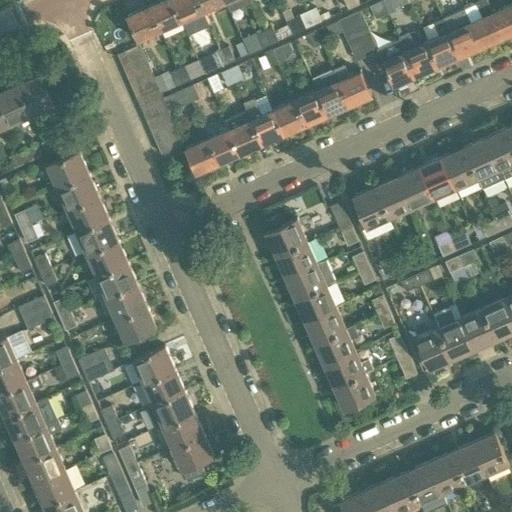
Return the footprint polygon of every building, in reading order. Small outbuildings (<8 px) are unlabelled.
[(172,0),(159,0),(149,5),(160,29),(182,20),(172,0)] [(203,10),(198,0),(172,0),(182,20),(203,10)] [(225,0),(198,0),(203,10),(225,1),(225,0)] [(360,3),(358,0),(344,0),(348,8),(360,3)] [(410,1),(409,0),(382,0),(388,13),(397,10),(396,7),(410,1)] [(482,16),(471,21),(482,45),(504,35),(493,11),(491,8),(487,0),(476,0),(475,1),(481,13),(482,16)] [(511,31),(511,2),(493,11),(504,35),(511,31)] [(160,29),(149,5),(127,15),(138,39),(160,29)] [(309,9),(315,23),(322,20),(316,6),(309,9)] [(315,23),(309,9),(286,19),(293,33),(315,23)] [(349,14),(359,36),(368,54),(379,49),(360,9),(349,14)] [(349,14),(338,19),(348,41),(359,36),(349,14)] [(293,33),(286,19),(280,22),(270,17),(261,21),(264,29),(270,43),(293,33)] [(449,30),(450,30),(443,17),(432,22),(438,35),(428,40),(439,65),(460,55),(449,30)] [(471,21),(450,30),(449,30),(460,55),(482,45),(471,21)] [(270,43),(264,29),(255,30),(262,46),(270,43)] [(300,52),(301,52),(323,43),(316,29),(294,38),(300,52)] [(439,65),(428,40),(416,45),(409,30),(400,34),(401,39),(417,74),(439,65)] [(417,74),(401,39),(379,49),(395,84),(397,86),(406,82),(406,79),(417,74)] [(280,44),(285,54),(294,50),(289,40),(280,44)] [(123,66),(145,56),(139,44),(117,53),(123,66)] [(285,54),(280,44),(274,47),(280,61),(287,58),(285,54)] [(228,45),(221,48),(227,62),(235,59),(228,45)] [(280,61),(274,47),(257,55),(258,57),(252,60),(257,71),(280,61)] [(227,62),(221,48),(213,52),(212,51),(198,57),(205,72),(227,62)] [(149,67),(145,56),(123,66),(128,77),(149,67)] [(229,67),(236,81),(243,78),(237,63),(229,67)] [(185,64),(177,67),(183,81),(191,78),(185,64)] [(339,79),(350,104),(373,94),(362,69),(350,75),(345,64),(335,68),(340,79),(339,79)] [(154,78),(149,67),(128,77),(132,88),(154,78)] [(183,81),(177,67),(169,71),(175,85),(183,81)] [(236,81),(229,67),(207,77),(214,91),(236,81)] [(340,79),(335,68),(313,78),(318,89),(328,113),(350,104),(339,79),(340,79)] [(175,85),(169,71),(154,78),(159,89),(160,91),(175,85)] [(41,73),(18,83),(32,114),(55,105),(41,73)] [(159,89),(154,78),(132,88),(137,98),(159,89)] [(32,114),(18,83),(0,90),(0,100),(10,124),(32,114)] [(186,86),(192,100),(199,97),(193,83),(186,86)] [(192,100),(186,86),(162,97),(164,100),(169,110),(169,111),(173,109),(172,108),(192,100)] [(160,91),(159,89),(137,98),(142,109),(164,100),(162,97),(160,91)] [(328,113),(318,89),(296,99),(307,123),(328,113)] [(285,133),(274,109),(263,114),(255,97),(244,101),(248,109),(263,143),(285,133)] [(307,123),(296,99),(274,109),(285,133),(307,123)] [(0,128),(10,124),(0,100),(0,128)] [(164,100),(142,109),(147,120),(169,110),(164,100)] [(263,143),(248,109),(226,119),(230,128),(241,152),(263,143)] [(169,111),(169,110),(147,120),(152,131),(173,121),(169,111)] [(178,132),(173,121),(152,131),(156,142),(178,132)] [(511,134),(508,126),(486,135),(505,177),(506,179),(511,176),(511,134)] [(230,128),(208,138),(219,162),(241,152),(230,128)] [(42,143),(47,154),(73,142),(68,131),(42,143)] [(183,143),(178,132),(156,142),(161,153),(183,143)] [(505,177),(486,135),(464,145),(478,177),(483,187),(505,177)] [(219,162),(208,138),(186,148),(197,172),(219,162)] [(37,143),(23,150),(28,160),(42,154),(37,143)] [(478,177),(464,145),(442,155),(456,187),(478,177)] [(57,185),(89,171),(79,149),(47,162),(57,185)] [(28,160),(23,150),(9,156),(14,167),(28,160)] [(442,155),(420,165),(434,197),(456,187),(442,155)] [(434,197),(420,165),(398,175),(413,206),(434,197)] [(99,193),(89,171),(57,185),(67,207),(99,193)] [(398,175),(376,184),(391,216),(413,206),(398,175)] [(0,181),(7,195),(18,190),(11,176),(0,181)] [(391,216),(376,184),(354,195),(368,226),(391,216)] [(108,215),(99,193),(67,207),(76,229),(108,215)] [(353,226),(341,198),(329,204),(341,231),(353,226)] [(277,223),(278,225),(267,230),(276,253),(308,239),(298,216),(297,217),(292,206),(273,214),(277,223)] [(6,208),(0,210),(0,224),(1,226),(12,221),(6,208)] [(20,227),(32,222),(25,208),(14,213),(20,227)] [(495,218),(501,230),(511,224),(511,216),(510,212),(495,218)] [(108,215),(76,229),(86,251),(118,237),(108,215)] [(501,230),(495,218),(482,224),(487,236),(501,230)] [(32,222),(20,227),(26,241),(38,236),(32,222)] [(353,226),(341,231),(347,244),(359,238),(353,226)] [(511,230),(503,234),(508,245),(511,243),(511,230)] [(466,232),(452,238),(457,249),(471,243),(466,232)] [(508,245),(503,234),(489,241),(494,252),(508,245)] [(118,237),(86,251),(96,272),(127,258),(118,237)] [(14,257),(26,253),(19,238),(8,243),(14,257)] [(457,249),(452,238),(438,244),(443,255),(457,249)] [(318,261),(308,239),(276,253),(286,275),(318,261)] [(459,254),(464,265),(478,259),(473,248),(459,254)] [(413,268),(407,255),(405,249),(401,251),(403,257),(398,259),(399,261),(394,263),(399,274),(413,268)] [(358,270),(369,265),(363,250),(352,255),(358,270)] [(409,254),(407,255),(413,268),(427,262),(423,251),(411,256),(409,254)] [(40,271),(51,266),(45,252),(34,257),(40,271)] [(26,253),(14,257),(21,272),(32,267),(26,253)] [(464,265),(459,254),(445,260),(450,271),(464,265)] [(137,280),(127,258),(96,272),(105,294),(137,280)] [(318,261),(286,275),(296,297),(328,283),(336,280),(326,258),(318,262),(318,261)] [(369,265),(358,270),(364,283),(375,278),(369,265)] [(51,266),(40,271),(46,285),(57,280),(51,266)] [(429,267),(415,273),(420,285),(435,279),(429,267)] [(420,285),(415,273),(401,280),(406,291),(420,285)] [(147,302),(137,280),(105,294),(115,316),(147,302)] [(337,305),(328,283),(296,297),(305,319),(337,305)] [(49,305),(44,294),(18,305),(23,316),(49,305)] [(378,314),(389,309),(382,294),(371,299),(378,314)] [(59,315),(70,310),(64,296),(53,301),(59,315)] [(511,330),(511,311),(505,297),(483,306),(497,337),(511,330)] [(156,324),(147,302),(115,316),(125,339),(156,324)] [(49,305),(23,316),(28,328),(54,317),(49,305)] [(337,305),(305,319),(315,341),(347,327),(337,305)] [(497,337),(483,306),(461,316),(475,347),(497,337)] [(395,322),(389,309),(378,314),(384,327),(395,322)] [(77,324),(70,310),(59,315),(65,329),(77,324)] [(461,316),(440,326),(453,357),(475,347),(461,316)] [(347,327),(315,341),(325,363),(356,349),(351,338),(358,335),(353,325),(347,328),(347,327)] [(453,357),(440,326),(417,336),(431,367),(453,357)] [(394,353),(407,347),(401,333),(388,339),(394,353)] [(0,364),(16,357),(7,335),(0,337),(0,364)] [(61,364),(73,359),(66,345),(55,350),(61,364)] [(144,381),(175,367),(165,345),(134,359),(144,381)] [(109,358),(105,347),(104,346),(78,358),(83,369),(109,358)] [(419,375),(407,347),(394,353),(407,380),(419,375)] [(361,361),(356,349),(325,363),(334,385),(366,371),(374,367),(370,357),(361,361)] [(0,390),(26,379),(16,357),(0,364),(0,390)] [(109,358),(83,369),(88,380),(114,369),(109,358)] [(79,373),(73,359),(61,364),(68,378),(79,373)] [(175,367),(144,381),(153,403),(184,389),(175,367)] [(366,371),(334,385),(344,408),(376,393),(366,371)] [(39,373),(26,379),(0,390),(0,405),(4,414),(35,401),(32,392),(45,386),(39,373)] [(81,408),(92,403),(86,389),(75,394),(81,408)] [(184,389),(153,403),(147,405),(156,427),(163,424),(194,410),(184,389)] [(47,395),(35,401),(4,414),(13,436),(57,417),(47,395)] [(99,417),(92,403),(81,408),(87,422),(99,417)] [(107,422),(118,418),(112,404),(101,408),(107,422)] [(194,410),(163,424),(172,446),(204,432),(194,410)] [(57,417),(13,436),(23,458),(54,444),(50,434),(62,429),(57,417)] [(124,432),(118,418),(107,422),(113,436),(124,432)] [(472,441),(486,471),(508,461),(495,431),(472,441)] [(204,432),(172,446),(182,469),(183,469),(188,480),(206,471),(201,460),(213,455),(204,432)] [(94,438),(100,452),(112,447),(105,433),(94,438)] [(486,471),(472,441),(450,450),(464,481),(486,471)] [(54,444),(23,458),(32,480),(64,466),(54,444)] [(126,467),(137,462),(130,444),(118,449),(126,467)] [(464,481),(450,450),(428,460),(442,491),(464,481)] [(109,471),(121,466),(114,451),(102,457),(109,471)] [(442,491),(428,460),(406,470),(420,500),(442,491)] [(148,485),(137,462),(126,467),(136,490),(148,485)] [(73,488),(64,466),(32,480),(42,501),(73,488)] [(121,466),(109,471),(120,497),(132,491),(121,466)] [(420,500),(406,470),(384,480),(398,510),(420,500)] [(392,511),(398,510),(384,480),(363,489),(372,511),(392,511)] [(77,511),(83,509),(73,488),(42,501),(46,511),(77,511)] [(372,511),(363,489),(340,499),(341,502),(332,506),(334,511),(372,511)]
